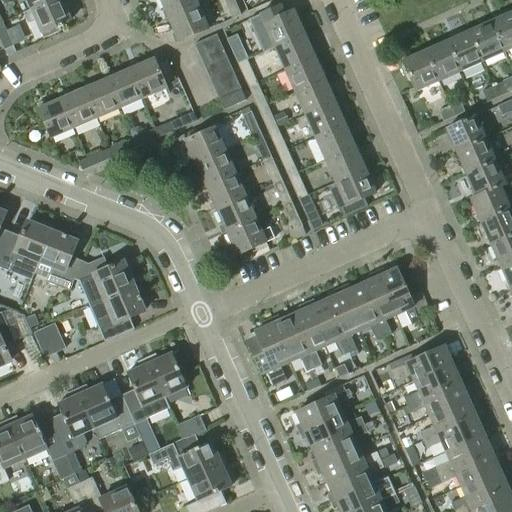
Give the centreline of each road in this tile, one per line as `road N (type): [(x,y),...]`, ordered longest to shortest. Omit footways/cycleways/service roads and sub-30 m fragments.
road 1 (residential): [(194,308),(213,313),(426,216)]
road 2 (tertiary): [(194,308),(171,252),(147,230),(0,166)]
road 3 (residential): [(426,216),(337,0)]
road 4 (residential): [(0,397),(194,308)]
road 5 (tertiary): [(278,490),(194,308)]
road 6 (residential): [(497,361),(426,216)]
road 7 (residential): [(0,87),(14,71),(94,36),(110,22),(108,0)]
